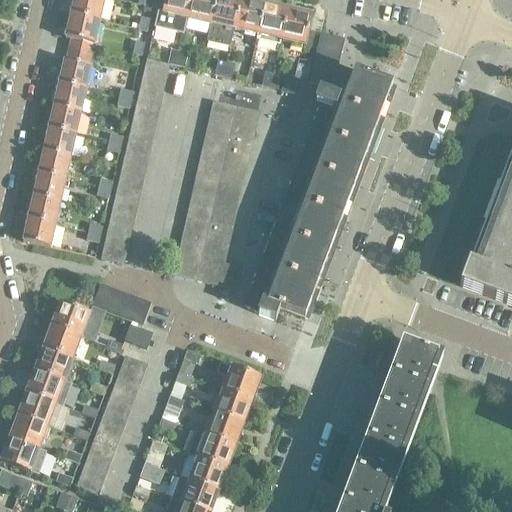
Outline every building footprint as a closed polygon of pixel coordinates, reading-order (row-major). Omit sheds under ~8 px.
[(100,22),(104,0),(73,0),(70,16),(100,22)] [(152,10),(153,0),(145,0),(144,8),(152,10)] [(186,21),(190,0),(166,0),(163,15),(186,21)] [(210,26),(215,0),(190,0),(186,21),(210,26)] [(233,32),(240,1),(236,0),(215,0),(210,26),(233,32)] [(257,37),(264,6),(240,1),(233,32),(257,37)] [(277,54),(280,43),(287,12),(264,6),(257,37),(254,49),(277,54)] [(311,17),(287,12),(280,43),(304,48),(307,36),(311,17)] [(94,46),(100,22),(70,16),(65,40),(71,41),(94,46)] [(146,33),(149,22),(141,20),(139,31),(146,33)] [(319,39),(307,36),(304,48),(316,51),(309,85),(296,82),(293,96),(315,101),(320,89),(332,92),(338,68),(344,44),(343,44),(343,43),(343,42),(321,37),(320,37),(319,39)] [(91,58),(94,46),(71,41),(68,53),(91,58)] [(141,57),(143,46),(135,44),(133,55),(141,57)] [(175,68),(179,54),(171,52),(167,67),(169,67),(175,68)] [(88,69),(91,58),(68,53),(66,63),(88,69)] [(188,56),(179,54),(175,68),(184,70),(188,56)] [(167,79),(169,67),(167,67),(146,62),(143,73),(167,79)] [(91,69),(88,69),(66,63),(63,63),(58,86),(86,92),(91,69)] [(223,79),(226,65),(218,63),(214,77),(223,79)] [(234,67),(226,65),(223,79),(231,81),(234,67)] [(391,88),(338,68),(332,92),(320,89),(315,101),(314,104),(320,106),(310,133),(305,145),(306,145),(298,166),(297,166),(293,177),(294,178),(285,200),(280,211),(281,212),(273,233),(272,233),(268,244),(269,245),(265,254),(261,266),(260,266),(256,278),(245,309),(246,310),(246,309),(257,316),(275,323),(279,312),(304,321),(304,320),(306,319),(311,307),(310,306),(310,305),(309,305),(306,303),(315,290),(316,290),(317,286),(318,286),(323,274),(322,273),(322,272),(321,272),(321,273),(317,270),(327,256),(328,256),(329,253),(331,254),(336,240),(334,240),(335,239),(333,239),(330,236),(340,223),(342,219),(344,219),(348,206),(347,206),(347,205),(346,204),(346,205),(343,203),(352,189),(353,189),(354,186),(356,186),(361,173),(360,173),(360,172),(358,171),(358,172),(355,169),(365,156),(366,156),(367,153),(368,153),(373,140),(372,140),(372,138),(371,138),(368,136),(377,124),(378,124),(379,120),(380,120),(385,108),(384,107),(384,106),(383,105),(383,106),(380,103),(388,95),(391,88)] [(164,90),(167,79),(143,73),(141,85),(164,90)] [(269,90),(273,75),(264,73),(261,88),(269,90)] [(280,77),(273,75),(269,90),(276,92),(280,77)] [(293,96),(296,82),(284,80),(281,93),(293,96)] [(161,102),(164,90),(141,85),(138,97),(161,102)] [(81,115),(86,92),(58,86),(53,108),(81,115)] [(130,102),(132,94),(121,92),(119,100),(130,102)] [(159,114),(161,102),(138,97),(135,109),(159,114)] [(129,110),(130,102),(119,100),(117,107),(129,110)] [(237,109),(212,103),(210,114),(234,120),(237,109)] [(76,137),(81,115),(53,108),(48,131),(76,137)] [(156,126),(159,114),(135,109),(132,120),(156,126)] [(259,114),(237,109),(234,120),(256,125),(259,114)] [(232,131),(234,120),(210,114),(207,126),(232,131)] [(153,137),(156,126),(132,120),(130,132),(153,137)] [(254,137),(256,125),(234,120),(232,131),(254,137)] [(229,143),(232,131),(207,126),(204,138),(229,143)] [(70,159),(76,137),(48,131),(43,153),(70,159)] [(251,148),(254,137),(232,131),(229,143),(251,148)] [(151,149),(153,137),(130,132),(127,144),(151,149)] [(120,147),(122,139),(111,137),(109,144),(120,147)] [(226,155),(229,143),(204,138),(202,149),(226,155)] [(249,159),(251,148),(229,143),(226,155),(249,159)] [(118,155),(120,147),(109,144),(107,152),(118,155)] [(148,161),(151,149),(127,144),(124,156),(148,161)] [(224,166),(226,155),(202,149),(199,161),(224,166)] [(65,182),(70,159),(43,153),(38,176),(65,182)] [(511,153),(470,265),(469,265),(468,264),(459,288),(511,307),(511,153)] [(246,171),(249,159),(226,155),(224,166),(246,171)] [(145,173),(148,161),(124,156),(122,167),(145,173)] [(221,178),(224,166),(199,161),(197,172),(221,178)] [(243,183),(246,171),(224,166),(221,178),(243,183)] [(143,184),(145,173),(122,167),(119,179),(143,184)] [(218,189),(221,178),(197,172),(194,184),(218,189)] [(60,204),(65,182),(38,176),(33,198),(60,204)] [(241,194),(243,183),(221,178),(218,189),(241,194)] [(140,196),(143,184),(119,179),(116,191),(140,196)] [(110,192),(112,184),(101,182),(99,189),(110,192)] [(215,202),(218,189),(194,184),(191,196),(215,202)] [(108,200),(110,192),(99,189),(97,197),(108,200)] [(238,207),(241,194),(218,189),(215,202),(238,207)] [(137,208),(140,196),(116,191),(114,203),(137,208)] [(213,213),(215,202),(191,196),(189,207),(213,213)] [(55,227),(60,204),(33,198),(28,221),(55,227)] [(235,219),(238,207),(215,202),(213,213),(235,219)] [(135,220),(137,208),(114,203),(111,214),(135,220)] [(210,224),(213,213),(189,207),(186,218),(210,224)] [(233,230),(235,219),(213,213),(210,224),(233,230)] [(132,232),(135,220),(111,214),(108,226),(132,232)] [(207,236),(210,224),(186,218),(183,230),(207,236)] [(50,250),(55,227),(28,221),(22,244),(50,250)] [(230,242),(233,230),(210,224),(207,236),(230,242)] [(100,237),(102,229),(90,226),(88,234),(100,237)] [(129,243),(132,232),(108,226),(106,238),(129,243)] [(204,248),(207,236),(183,230),(181,242),(204,248)] [(98,245),(100,237),(88,234),(87,242),(98,245)] [(227,254),(230,242),(207,236),(204,248),(227,254)] [(126,255),(129,243),(106,238),(103,250),(126,255)] [(202,259),(204,248),(181,242),(178,254),(190,256),(202,259)] [(225,265),(227,254),(204,248),(202,259),(213,262),(225,265)] [(124,267),(126,255),(103,250),(100,261),(124,267)] [(185,281),(190,256),(178,254),(172,278),(185,281)] [(196,283),(202,259),(190,256),(185,281),(196,283)] [(202,259),(196,283),(208,286),(213,262),(202,259)] [(213,262),(208,286),(219,289),(225,265),(213,262)] [(240,272),(225,265),(219,289),(233,294),(241,272),(240,272)] [(104,314),(112,291),(100,286),(91,309),(104,314)] [(116,318),(125,296),(112,291),(104,314),(116,318)] [(116,318),(129,323),(138,301),(125,296),(116,318)] [(151,305),(138,301),(129,323),(142,328),(151,305)] [(60,305),(52,328),(81,338),(89,316),(60,305)] [(72,361),(81,338),(52,328),(44,350),(72,361)] [(125,344),(130,345),(147,351),(150,341),(152,337),(130,329),(125,344)] [(123,348),(119,346),(109,343),(106,351),(120,356),(123,348)] [(379,511),(437,358),(401,344),(338,511),(379,511)] [(67,374),(72,361),(44,350),(35,373),(64,384),(71,387),(75,376),(67,374)] [(201,358),(186,352),(183,361),(198,366),(201,358)] [(125,359),(121,370),(143,378),(147,367),(125,359)] [(99,371),(113,376),(116,368),(102,362),(99,371)] [(228,380),(223,392),(252,403),(261,380),(220,365),(216,375),(228,380)] [(139,389),(143,378),(121,370),(117,381),(139,389)] [(55,406),(64,384),(35,373),(27,395),(55,406)] [(193,381),(178,375),(175,384),(190,389),(193,381)] [(135,400),(139,389),(117,381),(112,392),(135,400)] [(90,393),(104,398),(107,390),(93,385),(90,393)] [(131,411),(135,400),(112,392),(108,403),(131,411)] [(244,426),(252,403),(223,392),(215,415),(244,426)] [(47,428),(55,406),(27,395),(18,418),(47,428)] [(184,404),(170,398),(167,406),(181,412),(184,404)] [(127,422),(131,411),(108,403),(104,414),(127,422)] [(82,416),(96,421),(99,413),(85,407),(82,416)] [(122,433),(127,422),(104,414),(100,425),(122,433)] [(236,447),(244,426),(215,415),(207,436),(236,447)] [(38,451),(47,428),(18,418),(10,440),(38,451)] [(176,426),(161,421),(158,429),(173,434),(176,426)] [(118,444),(122,433),(100,425),(96,436),(118,444)] [(73,438),(87,443),(90,435),(76,430),(73,438)] [(236,447),(207,436),(196,432),(187,456),(198,460),(227,471),(236,447)] [(114,455),(118,444),(96,436),(92,447),(114,455)] [(30,474),(38,451),(10,440),(1,463),(30,474)] [(168,449),(153,443),(150,451),(165,457),(168,449)] [(110,466),(114,455),(92,447),(87,458),(110,466)] [(65,460),(79,466),(82,457),(68,452),(65,460)] [(106,477),(110,466),(87,458),(83,469),(106,477)] [(218,493),(227,471),(198,460),(190,482),(218,493)] [(159,487),(164,473),(145,466),(140,479),(159,487)] [(102,488),(106,477),(83,469),(79,480),(102,488)] [(0,487),(18,495),(23,481),(1,472),(0,475),(0,487)] [(59,475),(56,483),(70,489),(73,480),(59,475)] [(202,511),(211,511),(218,493),(190,482),(180,479),(172,501),(173,501),(202,511)] [(98,499),(102,488),(79,480),(75,491),(98,499)] [(32,484),(23,481),(18,495),(27,498),(32,484)] [(151,494),(136,489),(133,497),(148,502),(151,494)] [(64,511),(69,498),(61,495),(56,509),(64,511)] [(73,511),(78,501),(69,498),(64,511),(65,511),(73,511)] [(202,511),(173,501),(170,511),(202,511)]
